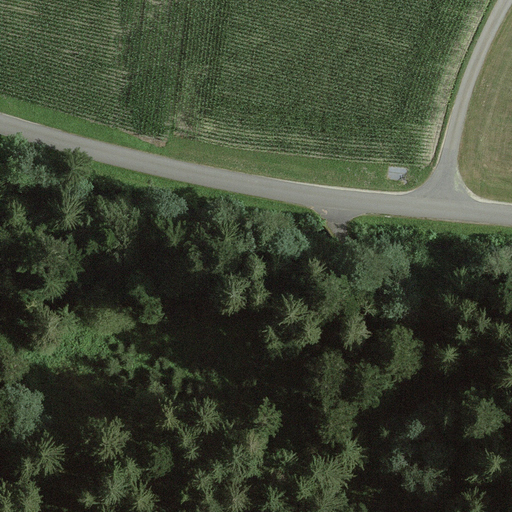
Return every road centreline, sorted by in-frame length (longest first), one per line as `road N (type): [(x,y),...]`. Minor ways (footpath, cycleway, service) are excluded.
road 1 (unclassified): [(511,220),(340,206),(122,161),(0,124)]
road 2 (track): [(511,4),(467,99),(443,213)]
road 3 (track): [(340,206),(338,225),(363,262),(511,289)]
